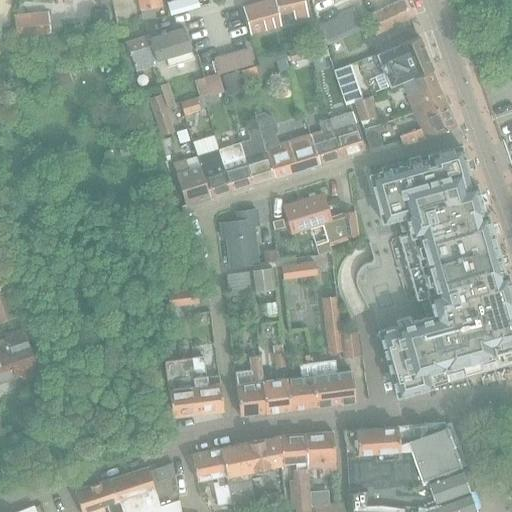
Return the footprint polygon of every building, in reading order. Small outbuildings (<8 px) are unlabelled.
[(137,0),(139,8),(159,5),(158,0),(137,0)] [(307,14),(302,0),(265,0),(242,7),(249,33),(280,24),(277,15),(295,10),(297,17),(307,14)] [(409,18),(402,0),(396,0),(371,11),(365,13),(368,21),(365,22),(368,31),(373,29),(374,32),(409,18)] [(354,9),(319,26),(327,43),(362,27),(354,9)] [(47,11),(13,14),(15,35),(49,32),(47,11)] [(147,38),(154,60),(163,57),(166,67),(191,59),(182,27),(147,38)] [(154,62),(154,60),(147,38),(146,35),(125,41),(134,69),(154,62)] [(414,35),(374,52),(382,73),(374,77),(379,89),(385,86),(428,68),(414,35)] [(307,43),(312,60),(329,54),(324,38),(307,43)] [(288,49),(291,60),(310,55),(306,44),(288,49)] [(246,48),(213,58),(217,73),(251,63),(246,48)] [(45,72),(52,88),(72,80),(65,63),(45,72)] [(373,115),(368,100),(374,98),(372,94),(366,96),(361,98),(349,63),(332,70),(338,88),(343,103),(352,102),(360,124),(365,122),(364,118),(373,115)] [(11,75),(16,86),(35,78),(29,66),(11,75)] [(406,95),(414,116),(446,102),(432,67),(401,80),(406,94),(406,95)] [(237,70),(219,76),(225,96),(243,91),(237,70)] [(194,79),(199,95),(208,92),(203,77),(194,79)] [(159,84),(166,105),(174,103),(168,82),(159,84)] [(148,98),(160,134),(172,129),(160,94),(148,98)] [(191,112),(200,109),(196,96),(179,102),(186,122),(193,119),(191,112)] [(418,127),(406,131),(410,142),(456,126),(446,102),(414,116),(418,127)] [(334,116),(329,118),(335,139),(341,156),(363,149),(351,111),(340,114),(342,122),(336,123),(334,116)] [(263,113),(254,116),(258,128),(260,136),(273,177),(296,170),(286,140),(276,144),(273,135),(279,133),(274,119),(263,113)] [(309,133),(319,163),(341,156),(335,139),(329,118),(318,121),(321,130),(309,133)] [(368,149),(380,145),(374,125),(362,129),(368,149)] [(190,136),(188,127),(176,131),(179,139),(190,136)] [(248,140),(239,143),(240,146),(252,184),(273,177),(260,136),(258,128),(246,132),(248,140)] [(120,155),(136,150),(131,133),(116,138),(120,155)] [(309,133),(286,140),(296,170),(319,163),(309,133)] [(239,143),(218,150),(219,153),(230,191),(252,184),(240,146),(239,143)] [(428,158),(368,175),(374,195),(375,197),(383,195),(385,195),(392,219),(404,215),(409,232),(397,236),(416,300),(427,297),(432,315),(378,330),(377,330),(396,396),(431,386),(430,385),(427,371),(511,347),(511,296),(505,272),(503,273),(486,211),(483,212),(474,183),(471,184),(460,145),(427,154),(428,158)] [(218,150),(196,156),(200,168),(210,197),(230,191),(219,153),(218,150)] [(184,159),(172,163),(175,174),(184,203),(185,205),(187,204),(210,197),(200,168),(196,156),(185,160),(184,159)] [(320,193),(281,205),(289,231),(319,222),(326,240),(327,244),(344,239),(343,237),(357,234),(353,211),(339,213),(327,217),(320,193)] [(250,224),(255,223),(253,209),(234,212),(235,221),(218,223),(220,236),(224,235),(227,264),(255,260),(250,224)] [(315,254),(329,250),(327,244),(326,240),(312,245),(315,254)] [(313,262),(282,266),(283,278),(315,274),(313,262)] [(254,289),(273,286),(271,267),(251,270),(254,289)] [(228,290),(238,289),(250,287),(247,270),(225,273),(228,290)] [(167,291),(169,307),(197,303),(195,288),(167,291)] [(0,290),(0,321),(15,317),(6,289),(0,290)] [(337,311),(323,313),(328,352),(342,350),(342,357),(360,355),(357,332),(340,334),(337,311)] [(0,380),(20,374),(22,380),(38,375),(23,332),(5,338),(8,344),(0,346),(0,380)] [(273,352),(274,366),(285,365),(283,351),(273,352)] [(258,354),(255,354),(248,355),(250,369),(233,371),(238,414),(265,411),(261,379),(258,354)] [(170,416),(222,409),(218,374),(205,375),(203,355),(163,360),(170,416)] [(300,375),(285,377),(289,408),(315,405),(310,374),(309,363),(298,364),(300,375)] [(349,369),(310,374),(315,405),(338,402),(353,400),(368,398),(364,367),(349,369)] [(285,377),(261,379),(265,411),(289,408),(285,377)] [(425,480),(428,479),(460,467),(444,422),(390,426),(343,429),(346,489),(364,486),(364,490),(379,488),(418,482),(425,480)] [(303,432),(305,468),(323,466),(323,472),(334,471),(331,430),(303,432)] [(278,434),(280,463),(281,463),(294,462),(295,467),(296,467),(297,479),(288,480),(290,508),(294,508),(294,511),(308,511),(305,468),(303,432),(279,434),(278,434)] [(278,434),(255,439),(219,447),(228,496),(229,501),(231,508),(254,503),(247,470),(280,463),(278,434)] [(195,480),(214,476),(215,481),(211,482),(215,504),(229,501),(228,496),(219,447),(189,453),(195,480)] [(179,511),(171,461),(147,469),(145,465),(109,477),(117,500),(121,511),(179,511)] [(460,467),(428,479),(435,500),(435,503),(468,491),(460,467)] [(108,504),(117,500),(109,477),(73,489),(81,511),(95,511),(103,509),(102,506),(108,504)] [(416,511),(418,503),(426,503),(435,500),(428,479),(425,480),(418,482),(379,488),(364,490),(346,493),(347,511),(416,511)] [(468,511),(475,510),(468,491),(435,503),(435,500),(426,503),(418,503),(416,511),(468,511)] [(110,511),(121,511),(117,500),(108,504),(110,511)] [(313,511),(335,511),(334,502),(312,505),(313,511)]
